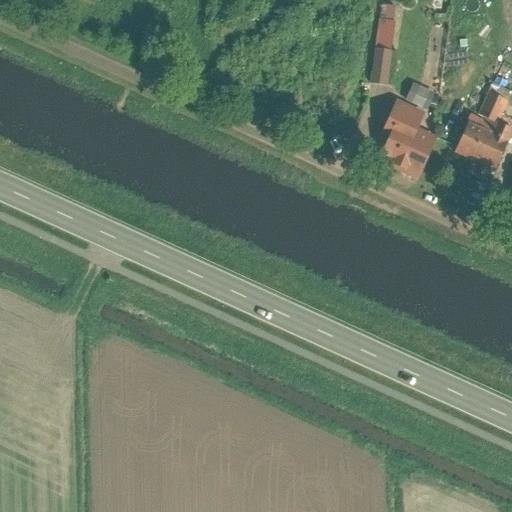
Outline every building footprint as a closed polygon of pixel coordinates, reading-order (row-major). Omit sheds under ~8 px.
[(382,5),(372,84),(385,86),(395,7),(382,5)] [(410,104),(427,107),(430,89),(413,86),(410,104)] [(488,92),(479,112),(498,120),(507,101),(488,92)] [(394,99),(382,127),(412,141),(417,129),(424,112),(394,99)] [(488,130),(465,120),(453,151),(494,171),(511,134),(511,126),(493,118),(488,130)] [(412,141),(391,132),(377,163),(418,181),(437,138),(417,129),(412,141)]
